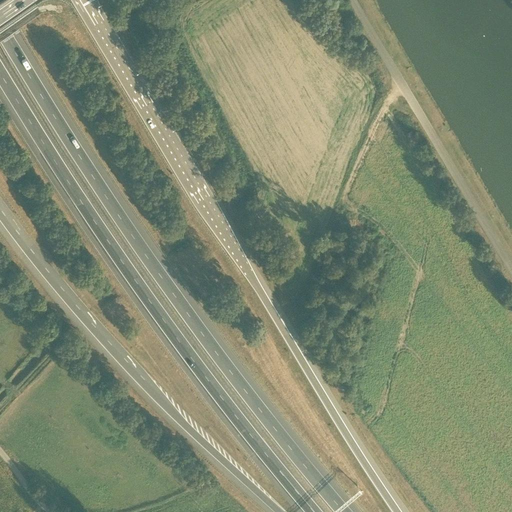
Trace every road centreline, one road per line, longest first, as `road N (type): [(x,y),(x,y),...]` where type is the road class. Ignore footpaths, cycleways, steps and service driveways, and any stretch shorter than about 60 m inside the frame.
road 1 (motorway): [(343,511),(167,283),(0,25)]
road 2 (motorway): [(399,511),(98,25)]
road 3 (motorway): [(0,68),(165,326),(311,511)]
road 4 (motorway): [(0,209),(127,367),(275,511)]
road 5 (unclassified): [(511,270),(352,0)]
